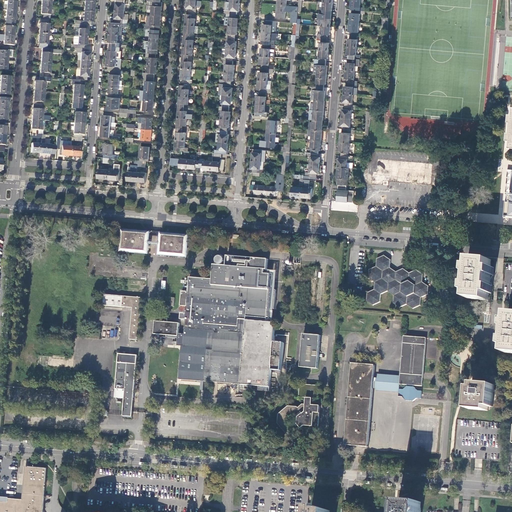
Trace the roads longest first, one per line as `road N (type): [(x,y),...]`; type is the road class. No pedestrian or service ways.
road 1 (secondary): [(0,445),(229,464)]
road 2 (residential): [(342,0),(325,210)]
road 3 (tertiary): [(323,230),(511,247)]
road 4 (residential): [(253,0),(239,181)]
road 5 (residential): [(175,0),(161,175)]
road 6 (residential): [(104,0),(89,168)]
road 7 (residential): [(15,162),(29,0)]
road 8 (secondary): [(350,474),(511,488)]
road 9 (tertiary): [(13,204),(157,216)]
road 10 (secondary): [(229,464),(350,474)]
